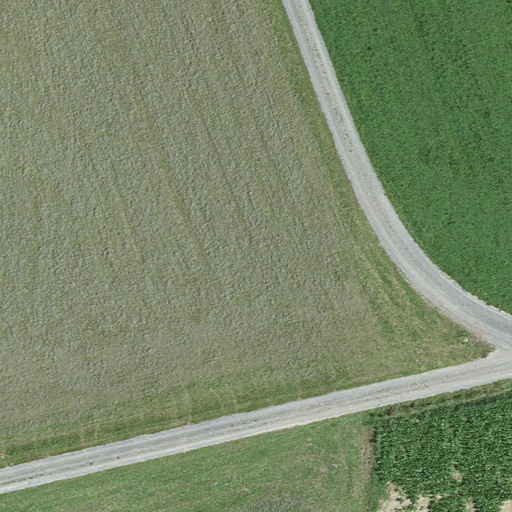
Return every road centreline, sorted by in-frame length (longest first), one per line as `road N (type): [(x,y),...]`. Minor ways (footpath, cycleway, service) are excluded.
road 1 (track): [(0,489),(511,369)]
road 2 (track): [(511,331),(430,285),(402,252),(374,205),(294,0)]
